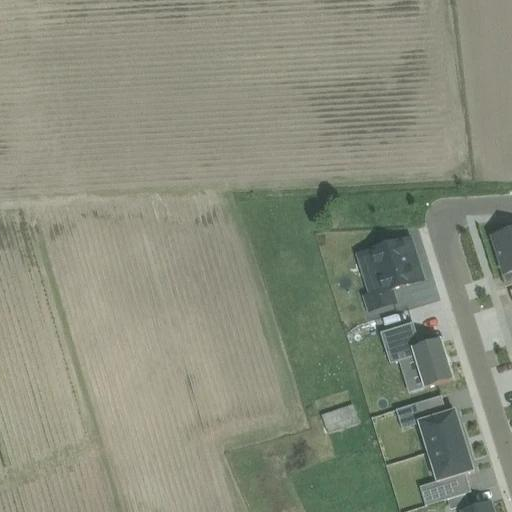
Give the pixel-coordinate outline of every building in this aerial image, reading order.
[(511,233),(494,239),(506,277),(511,275),(511,233)] [(402,244),(373,253),(386,293),(367,299),(371,313),(397,305),(393,291),(415,285),(402,244)] [(426,391),(454,382),(442,344),(422,350),(414,325),(382,335),(391,366),(416,359),(426,391)] [(429,455),(466,443),(456,413),(448,416),(442,398),(414,407),(429,455)] [(353,407),(323,418),(328,435),(359,425),(353,407)] [(466,443),(429,455),(445,503),(450,501),(465,496),(473,494),(467,476),(475,473),(466,443)] [(465,496),(450,501),(453,510),(468,505),(465,496)] [(494,511),(491,501),(460,511),(494,511)]
